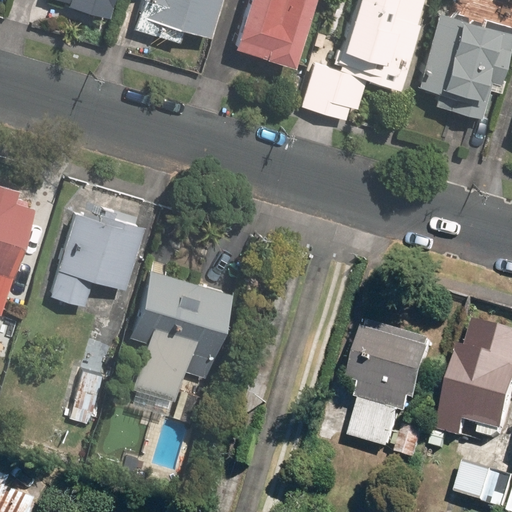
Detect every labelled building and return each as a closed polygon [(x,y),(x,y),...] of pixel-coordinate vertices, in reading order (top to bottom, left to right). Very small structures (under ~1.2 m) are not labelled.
[(105,12),(108,0),(66,0),(66,1),(105,12)] [(221,0),(147,0),(141,23),(209,43),(221,0)] [(242,0),(230,43),(286,59),(303,0),(242,0)] [(335,67),(391,84),(415,0),(351,0),(335,56),(338,57),(335,67)] [(496,91),(500,79),(495,77),(509,33),(433,11),(412,82),(432,88),(428,100),(472,112),(480,87),(496,91)] [(8,199),(11,186),(0,182),(0,291),(1,292),(8,265),(13,267),(19,250),(13,248),(26,205),(8,199)] [(94,214),(78,209),(77,214),(70,212),(54,267),(46,294),(79,303),(87,276),(118,286),(134,230),(131,230),(133,223),(95,212),(94,214)] [(195,373),(219,289),(142,266),(122,334),(138,339),(124,386),(128,387),(124,402),(158,411),(162,397),(165,398),(174,367),(195,373)] [(499,430),(511,386),(511,332),(474,321),(465,349),(462,348),(437,431),(459,437),(465,419),(479,423),(476,434),(491,438),(499,430)] [(426,340),(367,323),(364,332),(361,331),(347,380),(360,384),(355,399),(359,400),(349,435),(386,446),(396,411),(404,413),(408,398),(413,400),(427,351),(424,349),(426,340)] [(95,373),(76,369),(62,415),(81,420),(95,373)] [(201,397),(175,389),(165,418),(192,427),(201,397)] [(422,431),(403,426),(401,436),(395,434),(392,445),(398,448),(396,454),(414,460),(422,431)] [(463,462),(454,492),(481,500),(480,502),(500,508),(509,479),(489,473),(490,470),(463,462)] [(5,491),(10,478),(0,474),(0,511),(29,511),(33,502),(5,491)]
